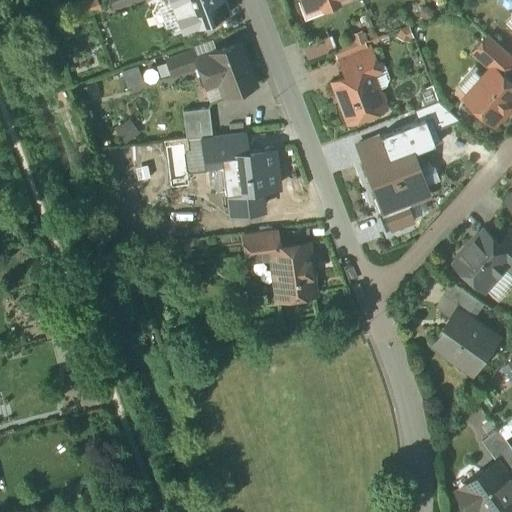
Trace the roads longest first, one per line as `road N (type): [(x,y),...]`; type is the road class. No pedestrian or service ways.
road 1 (residential): [(252,0),(373,306)]
road 2 (residential): [(373,306),(412,434),(417,511)]
road 3 (residential): [(373,306),(511,151)]
